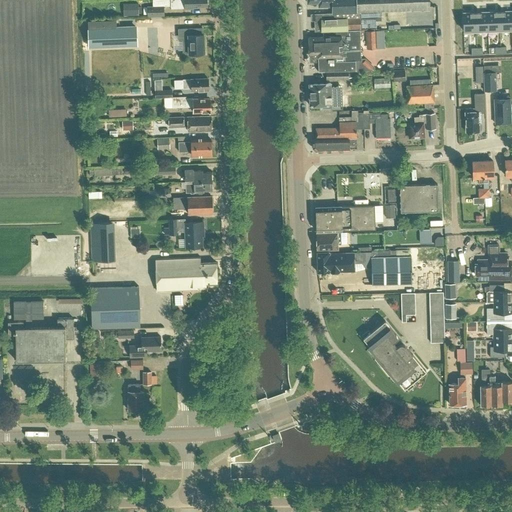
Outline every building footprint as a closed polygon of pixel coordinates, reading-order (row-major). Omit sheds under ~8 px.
[(170,0),(171,8),(185,8),(185,9),(193,8),(193,6),(206,6),(206,4),(207,3),(206,0),(170,0)] [(306,0),(307,3),(318,2),(318,6),(331,6),(332,15),(324,15),(325,21),(320,21),(320,22),(319,24),(321,26),(321,28),(320,31),(321,33),(323,33),(323,37),(308,37),(309,46),(308,46),(308,55),(309,55),(309,63),(318,62),(318,71),(348,71),(356,70),(355,61),(361,61),(360,30),(376,29),(375,18),(367,18),(367,11),(429,9),(428,0),(306,0)] [(122,2),(123,15),(137,14),(137,2),(122,2)] [(164,6),(147,6),(147,16),(164,16),(164,6)] [(499,10),(487,11),(488,29),(500,28),(499,10)] [(511,10),(499,10),(500,28),(511,28),(511,10)] [(475,11),(463,12),(464,30),(476,29),(475,11)] [(487,11),(475,11),(476,29),(488,29),(487,11)] [(118,19),(87,21),(88,46),(136,44),(136,27),(119,27),(118,19)] [(203,35),(202,35),(202,28),(177,29),(178,41),(182,40),(182,54),(204,53),(203,35)] [(365,30),(366,49),(376,48),(376,30),(365,30)] [(483,72),(484,91),(496,91),(496,72),(500,72),(500,65),(483,65),(484,72),(483,72)] [(392,70),(393,81),(405,80),(405,70),(392,70)] [(325,72),(325,80),(348,80),(348,72),(325,72)] [(388,77),(371,78),(372,87),(388,86),(388,77)] [(191,79),(182,80),(183,88),(191,88),(191,92),(200,92),(200,91),(208,90),(208,85),(209,84),(209,80),(207,80),(207,78),(191,79)] [(151,79),(152,89),(159,88),(159,79),(151,79)] [(330,83),(309,84),(309,106),(321,105),(322,108),(331,108),(331,109),(335,109),(345,109),(345,96),(342,96),(342,91),(334,91),(331,91),(330,83)] [(432,85),(406,86),(407,103),(424,102),(424,108),(433,108),(432,85)] [(465,113),(464,113),(465,132),(478,132),(478,124),(481,124),(480,113),(484,113),(484,94),(473,95),(474,109),(465,109),(465,113)] [(185,97),(172,97),(173,108),(193,107),(193,112),(210,112),(209,99),(201,99),(201,98),(185,98),(185,97)] [(494,99),(495,123),(511,123),(510,99),(494,99)] [(315,139),(312,139),(313,147),(316,151),(334,150),(335,151),(337,151),(338,150),(348,150),(348,145),(356,145),(356,129),(363,129),(363,112),(357,113),(357,121),(339,122),(339,128),(315,128),(315,139)] [(369,112),(363,112),(363,129),(370,129),(370,123),(375,123),(376,138),(390,138),(390,118),(387,118),(387,114),(381,114),(381,118),(375,118),(369,119),(369,112)] [(425,114),(426,129),(435,128),(434,114),(425,114)] [(419,115),(419,117),(414,117),(414,123),(408,124),(409,138),(411,138),(411,139),(415,139),(415,138),(424,137),(422,115),(419,115)] [(210,116),(168,117),(169,127),(187,126),(188,131),(211,131),(210,116)] [(133,129),(133,121),(123,121),(123,130),(133,129)] [(169,149),(169,138),(157,138),(157,149),(169,149)] [(210,139),(191,140),(191,142),(178,142),(178,152),(191,152),(192,156),(194,156),(196,157),(198,157),(200,156),(211,155),(210,139)] [(482,161),(472,162),(473,178),(478,177),(478,184),(483,183),(482,161)] [(493,161),(482,161),(483,183),(488,183),(487,177),(493,177),(493,161)] [(157,166),(157,174),(175,174),(175,166),(157,166)] [(193,170),(184,170),(184,177),(185,182),(212,181),(211,172),(202,173),(202,171),(193,171),(193,170)] [(212,181),(185,182),(185,193),(203,192),(203,190),(212,190),(212,181)] [(436,184),(399,185),(400,213),(437,212),(436,184)] [(170,188),(153,189),(153,197),(170,196),(170,188)] [(211,206),(211,202),(212,202),(212,198),(211,198),(211,196),(173,198),(173,209),(187,208),(187,214),(211,213),(211,211),(213,211),(212,206),(211,206)] [(393,204),(385,204),(385,217),(394,217),(393,204)] [(316,207),(316,231),(375,229),(374,205),(316,207)] [(169,235),(177,234),(177,220),(169,220),(169,235)] [(114,222),(90,223),(92,262),(115,261),(114,222)] [(203,222),(185,223),(186,248),(202,247),(201,231),(203,231),(203,222)] [(340,239),(340,235),(342,235),(342,233),(337,233),(337,232),(316,233),(317,250),(337,249),(337,239),(340,239)] [(354,263),(362,262),(363,266),(367,267),(371,267),(371,285),(411,284),(411,255),(409,256),(409,249),(389,250),(390,250),(372,251),(372,256),(371,256),(371,252),(329,253),(329,252),(316,252),(317,273),(354,272),(354,263)] [(476,274),(479,274),(479,278),(511,279),(511,262),(507,263),(507,253),(500,253),(499,252),(490,252),(490,258),(491,259),(490,260),(489,259),(488,259),(481,259),(479,260),(479,263),(476,263),(476,274)] [(193,288),(205,288),(205,284),(216,284),(215,262),(200,263),(200,257),(155,259),(156,291),(193,290),(193,288)] [(445,260),(444,281),(457,281),(457,260),(445,260)] [(493,302),(511,301),(511,292),(511,290),(504,290),(504,284),(490,284),(490,286),(484,286),(484,291),(486,291),(486,302),(493,302)] [(445,286),(446,299),(456,299),(456,285),(445,286)] [(140,327),(139,286),(90,288),(91,328),(140,327)] [(444,342),(443,292),(429,292),(430,342),(444,342)] [(414,293),(401,293),(401,315),(415,314),(414,293)] [(511,301),(493,302),(493,308),(486,308),(487,320),(505,320),(505,313),(511,312),(511,301)] [(10,303),(10,335),(30,335),(31,361),(72,360),(71,303),(10,303)] [(456,305),(446,305),(446,319),(456,319),(456,305)] [(363,338),(376,355),(374,357),(388,375),(391,373),(404,389),(426,371),(384,321),(363,338)] [(493,340),(511,339),(511,328),(505,328),(505,322),(487,323),(487,334),(493,334),(493,340)] [(141,337),(141,344),(129,344),(129,357),(147,356),(147,351),(161,351),(160,337),(141,337)] [(490,357),(496,357),(505,357),(505,351),(511,350),(511,339),(493,340),(493,347),(490,347),(490,357)] [(143,359),(130,359),(131,369),(143,369),(143,359)] [(472,362),(460,362),(460,374),(472,373),(472,362)] [(87,363),(88,375),(98,374),(97,363),(87,363)] [(481,380),(489,380),(489,369),(481,369),(481,380)] [(143,384),(151,384),(151,372),(143,372),(143,384)] [(458,377),(458,383),(449,383),(449,404),(451,404),(451,406),(456,406),(456,404),(465,404),(465,377),(458,377)] [(511,381),(501,382),(501,385),(479,386),(480,405),(502,404),(502,401),(511,400),(511,381)] [(128,391),(128,410),(143,410),(143,391),(139,391),(139,383),(128,384),(128,391)]
